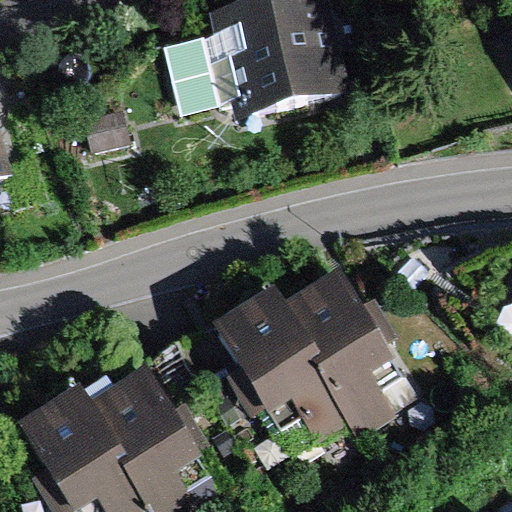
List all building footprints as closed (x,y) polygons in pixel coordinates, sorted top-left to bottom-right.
[(342,97),(315,0),(291,0),(194,26),(222,129),(342,97)] [(385,369),(326,276),(269,311),(342,427),(354,445),(386,424),(361,384),(385,369)] [(342,427),(269,311),(261,298),(200,336),(255,423),(282,406),(309,448),(342,427)] [(190,470),(133,377),(76,411),(136,511),(181,511),(165,485),(190,470)] [(136,511),(76,411),(67,397),(6,434),(50,511),(136,511)]
